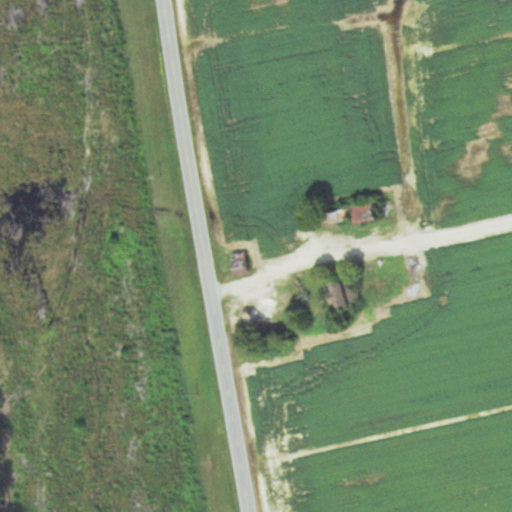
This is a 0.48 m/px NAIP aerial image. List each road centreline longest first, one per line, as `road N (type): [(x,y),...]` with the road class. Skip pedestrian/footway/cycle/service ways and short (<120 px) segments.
road 1 (secondary): [(248,511),(164,0)]
road 2 (track): [(211,294),(511,222)]
